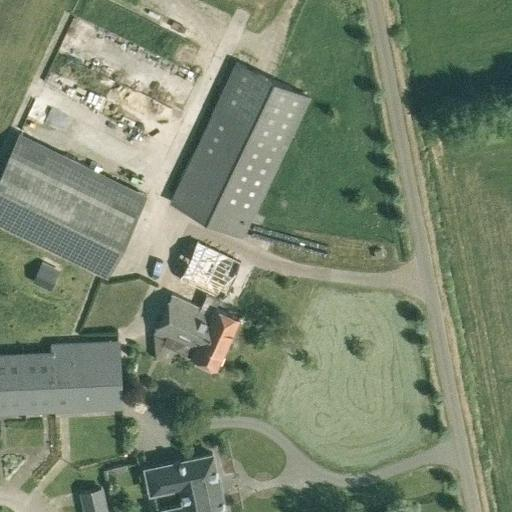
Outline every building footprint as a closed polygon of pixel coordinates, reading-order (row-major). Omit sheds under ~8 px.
[(133,49),(138,38),(103,21),(98,32),(133,49)] [(243,237),(310,95),(235,60),(169,201),(243,237)] [(120,158),(141,169),(150,153),(128,142),(120,158)] [(0,222),(109,275),(141,209),(12,147),(0,170),(0,222)] [(221,299),(239,261),(197,241),(153,333),(155,355),(167,361),(174,347),(215,367),(239,317),(215,306),(219,298),(221,299)] [(32,281),(49,289),(59,270),(42,261),(32,281)] [(0,412),(122,407),(119,338),(50,341),(50,350),(0,352),(0,412)] [(147,504),(215,501),(212,433),(144,436),(145,460),(175,459),(176,479),(146,480),(147,504)] [(93,511),(112,511),(102,477),(84,482),(93,511)]
